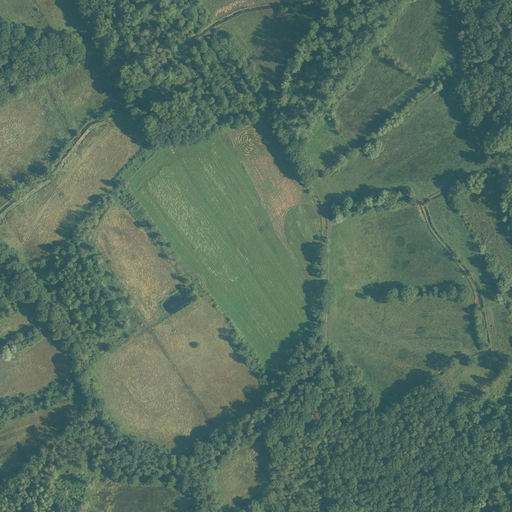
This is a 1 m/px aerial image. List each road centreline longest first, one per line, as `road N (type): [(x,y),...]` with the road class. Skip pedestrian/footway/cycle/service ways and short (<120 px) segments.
road 1 (track): [(182,470),(284,388),(322,335),(326,227),(275,122),(256,120),(262,109),(275,109)]
road 2 (track): [(182,470),(115,438),(77,356),(0,250)]
